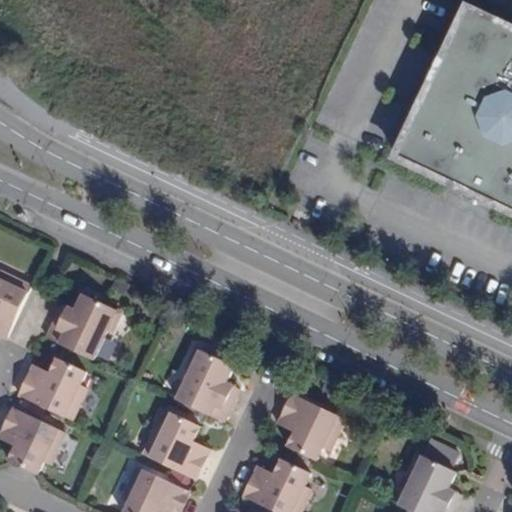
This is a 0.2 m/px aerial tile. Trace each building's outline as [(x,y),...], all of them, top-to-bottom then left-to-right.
[(511,31),(461,8),(389,164),(511,221),(511,31)] [(0,333),(8,338),(29,284),(0,269),(0,333)] [(71,307),(67,315),(60,312),(48,337),(94,359),(108,328),(113,331),(122,310),(86,293),(78,310),(71,307)] [(64,304),(60,312),(67,315),(71,307),(64,304)] [(190,365),(195,367),(179,399),(225,422),(239,392),(233,389),(237,382),(230,379),(238,364),(199,346),(190,365)] [(59,358),(52,371),(48,369),(45,376),(32,370),(21,395),(72,420),(87,386),(81,383),(87,370),(59,358)] [(36,363),(32,370),(45,376),(48,369),(36,363)] [(233,389),(239,392),(243,385),(237,382),(233,389)] [(283,416),(295,422),(291,430),(295,432),(288,446),(316,459),(323,446),(329,449),(345,416),(294,393),(283,416)] [(3,431),(15,437),(12,444),(16,446),(10,458),(38,471),(43,460),(50,464),(65,431),(15,407),(3,431)] [(161,421),(146,454),(198,479),(209,455),(196,449),(199,443),(196,442),(203,426),(174,413),(168,425),(161,421)] [(291,430),(295,422),(283,416),(279,424),(291,430)] [(0,438),(12,444),(15,437),(3,431),(0,438)] [(209,455),(212,449),(199,443),(196,449),(209,455)] [(411,472),(415,475),(401,505),(415,511),(454,511),(459,502),(453,499),(457,492),(449,489),(459,470),(420,452),(411,472)] [(278,511),(299,511),(312,487),(305,483),(311,471),(283,458),(275,472),(272,471),(269,478),(256,471),(245,496),(278,511)] [(269,478),(272,471),(260,465),(256,471),(269,478)] [(165,511),(167,509),(173,511),(182,511),(192,491),(140,467),(125,497),(132,501),(126,511),(165,511)] [(453,499),(459,502),(463,495),(457,492),(453,499)]
